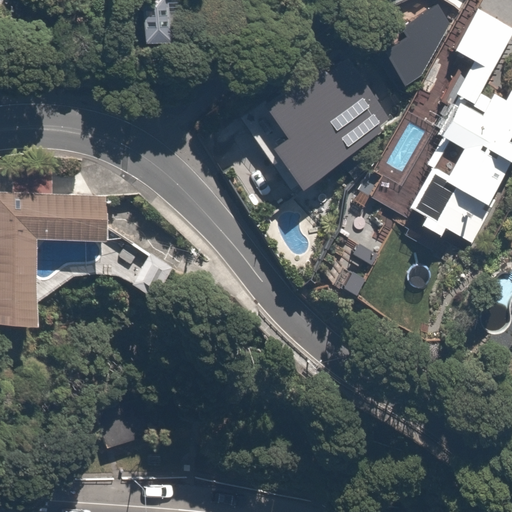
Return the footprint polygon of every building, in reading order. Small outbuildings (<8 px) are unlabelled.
[(168,0),(140,0),(143,42),(171,40),(168,0)] [(468,56),(462,68),(458,65),(441,100),(445,102),(438,117),(447,121),(427,161),(432,164),(411,208),(421,213),(415,224),(441,236),(446,228),(470,239),(511,153),(511,88),(492,79),(511,36),(511,26),(474,8),(454,49),(468,56)] [(337,81),(293,111),(281,94),(205,145),(253,216),(329,164),(327,161),(371,131),(337,81)] [(0,320),(36,321),(37,238),(108,239),(108,193),(53,192),(53,176),(6,175),(6,192),(0,191),(0,320)] [(97,410),(109,449),(145,437),(133,398),(97,410)]
